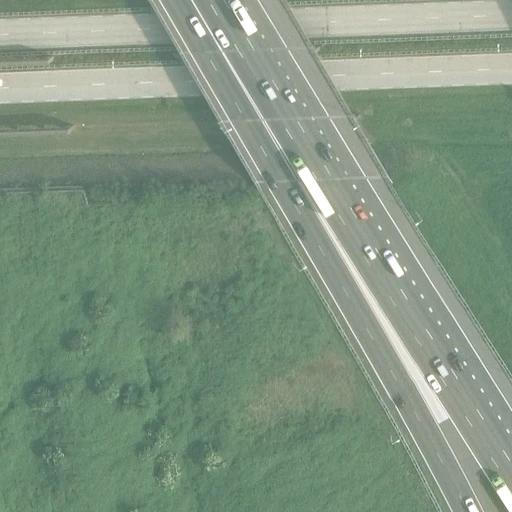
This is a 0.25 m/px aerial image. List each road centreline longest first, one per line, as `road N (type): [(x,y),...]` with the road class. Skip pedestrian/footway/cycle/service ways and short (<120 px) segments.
road 1 (secondary): [(511,17),(0,36)]
road 2 (secondary): [(0,89),(511,71)]
road 3 (motorway): [(468,511),(425,432),(309,159)]
road 4 (motorway): [(511,476),(309,159)]
road 5 (motorway): [(309,159),(213,0)]
